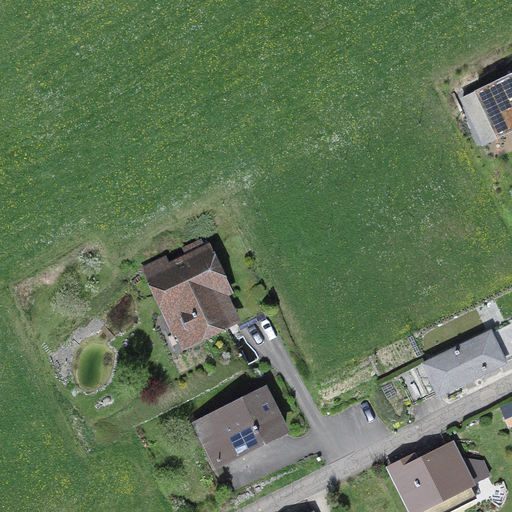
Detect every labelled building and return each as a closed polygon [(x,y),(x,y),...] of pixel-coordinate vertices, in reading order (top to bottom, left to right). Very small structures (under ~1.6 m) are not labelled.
[(497,137),(511,130),(511,75),(476,93),(497,137)] [(149,277),(166,314),(168,313),(183,346),(229,324),(213,291),(219,288),(237,325),(264,312),(246,275),(225,286),(208,249),(149,277)] [(397,375),(411,401),(437,389),(439,393),(511,357),(511,344),(510,340),(511,338),(511,323),(426,365),(424,362),(397,375)] [(197,424),(217,464),(284,432),(264,391),(197,424)] [(408,461),(392,469),(413,511),(428,504),(432,511),(448,511),(476,498),(450,448),(411,467),(408,461)]
